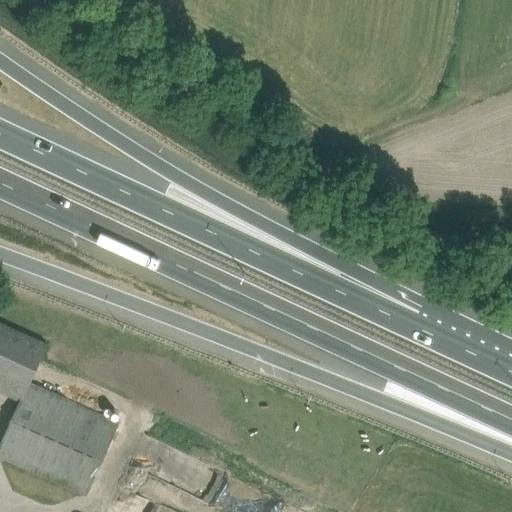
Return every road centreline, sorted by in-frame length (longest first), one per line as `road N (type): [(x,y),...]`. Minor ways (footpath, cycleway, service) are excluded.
road 1 (motorway): [(0,182),(511,419)]
road 2 (motorway): [(0,256),(511,448)]
road 3 (track): [(61,0),(444,253),(511,285)]
road 4 (motorway): [(411,325),(0,60)]
road 5 (motorway): [(411,325),(0,135)]
